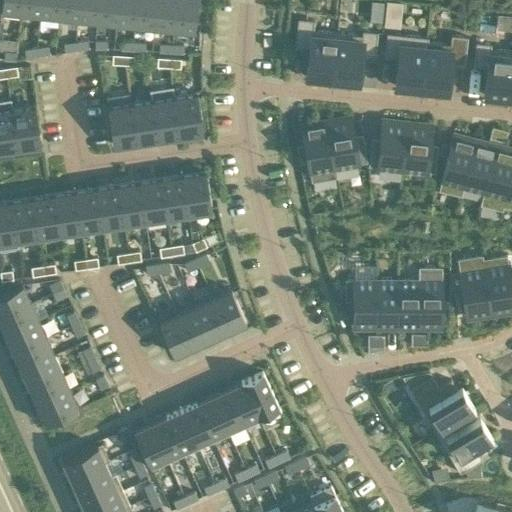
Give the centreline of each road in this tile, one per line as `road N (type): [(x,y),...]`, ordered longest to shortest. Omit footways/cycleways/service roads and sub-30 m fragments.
road 1 (residential): [(91,268),(148,392),(296,325)]
road 2 (residential): [(246,141),(78,167),(60,55)]
road 3 (residential): [(241,86),(511,113)]
road 4 (residential): [(511,332),(485,345),(320,376)]
road 5 (residential): [(246,141),(265,234),(296,325)]
road 6 (residential): [(320,376),(402,511)]
